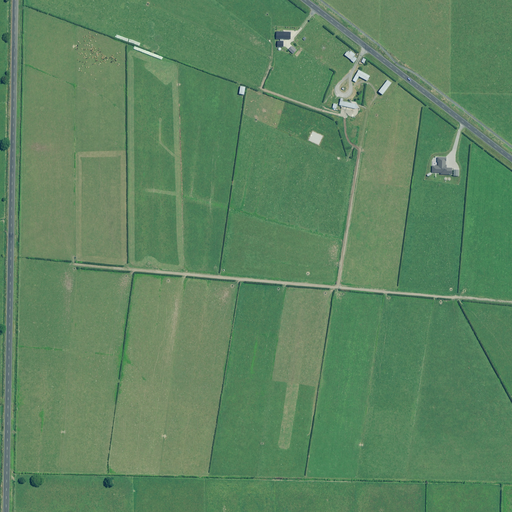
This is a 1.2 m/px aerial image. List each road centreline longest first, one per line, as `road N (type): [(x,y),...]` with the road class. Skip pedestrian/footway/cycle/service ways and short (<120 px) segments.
road 1 (tertiary): [(6,511),(15,0)]
road 2 (tertiary): [(511,159),(304,0)]
